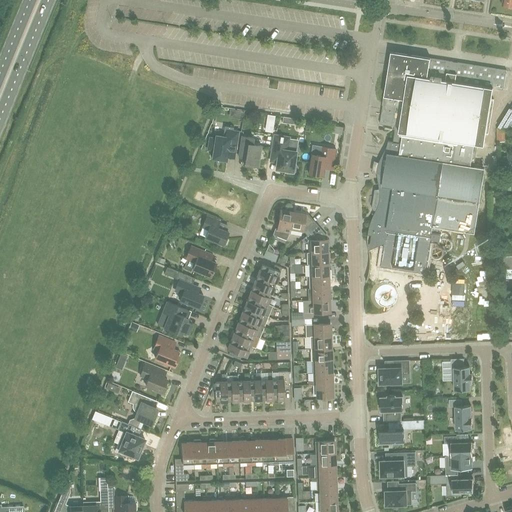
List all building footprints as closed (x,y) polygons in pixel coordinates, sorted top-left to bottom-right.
[(477,144),(484,146),(486,134),(488,134),(494,99),(491,99),(493,88),(503,90),(506,70),(391,52),(388,69),(382,107),(380,124),(392,126),(395,126),(393,142),(388,141),(387,143),(387,145),(386,147),(385,149),(384,151),(383,154),(382,156),(380,158),(379,161),(378,163),(377,173),(377,175),(377,178),(378,180),(378,182),(378,184),(379,189),(375,189),(372,209),(376,210),(373,215),(373,216),(371,220),(370,224),(369,229),(368,234),(367,239),(367,241),(367,243),(368,246),(368,248),(368,250),(380,245),(379,243),(386,241),(395,239),(397,238),(408,237),(419,237),(424,237),(429,238),(434,239),(438,240),(440,240),(441,236),(443,226),(471,231),(474,232),(484,169),(474,167),(477,144)] [(511,108),(510,108),(498,128),(511,128),(511,108)] [(234,158),(239,131),(233,130),(233,127),(224,125),(223,136),(215,135),(215,138),(212,137),(211,137),(208,145),(208,146),(208,147),(208,148),(209,149),(210,150),(213,150),(212,158),(215,159),(215,161),(222,163),(222,160),(226,161),(227,157),(234,158)] [(508,131),(498,130),(498,142),(508,142),(508,131)] [(289,137),(274,135),(272,152),(278,153),(276,168),(284,170),(286,172),(292,173),(295,171),(296,165),(294,163),(296,151),(287,150),(289,137)] [(258,166),(261,145),(252,144),(253,137),(242,136),(238,157),(245,158),(244,165),(252,167),(253,165),(258,166)] [(336,149),(322,146),(321,154),(319,155),(312,154),(308,174),(322,176),(324,167),(332,169),(336,149)] [(290,228),(293,212),(281,210),(277,228),(275,228),(273,233),(272,234),(286,240),(290,231),(291,228),(290,228)] [(316,226),(309,218),(305,217),(305,214),(293,212),(290,228),(291,228),(302,230),(307,235),(316,226)] [(219,221),(206,216),(202,226),(208,229),(205,236),(220,243),(220,244),(224,246),(227,240),(225,239),(228,232),(217,227),(219,221)] [(327,251),(327,239),(324,239),(324,235),(316,226),(307,235),(301,239),(304,243),(311,242),(311,252),(327,251)] [(215,264),(216,263),(210,260),(213,255),(190,245),(185,258),(194,262),(192,268),(211,276),(213,270),(215,269),(216,266),(215,264)] [(277,255),(266,251),(263,257),(275,261),(277,255)] [(311,252),(306,253),(307,264),(308,264),(312,264),(317,264),(328,263),(327,258),(329,258),(329,254),(329,251),(327,251),(311,252)] [(331,269),(328,269),(328,263),(317,264),(312,264),(308,264),(309,276),(331,275),(331,269)] [(277,278),(280,271),(282,267),(274,264),(273,268),(262,264),(258,275),(275,282),(275,283),(277,283),(279,278),(277,278)] [(199,287),(192,284),(195,278),(178,271),(175,278),(179,280),(174,291),(182,294),(179,300),(198,307),(203,295),(197,293),(199,287)] [(273,288),(275,283),(275,282),(258,275),(253,286),(271,293),(273,294),(275,289),(273,288)] [(331,281),(331,275),(309,276),(309,288),(328,287),(328,281),(331,281)] [(269,299),(271,293),(253,286),(249,296),(268,304),(270,299),(269,299)] [(332,299),(332,293),(329,293),(328,287),(309,288),(308,289),(308,300),(329,299),(332,299)] [(272,306),(268,304),(249,296),(245,307),(267,316),(272,306)] [(311,318),(311,312),(329,312),(329,299),(308,300),(301,300),(302,312),(291,313),(292,319),(304,318),(311,318)] [(191,323),(184,320),(188,310),(167,301),(162,312),(169,315),(163,327),(179,333),(180,330),(188,333),(191,323)] [(263,327),(263,326),(267,316),(245,307),(240,317),(263,327)] [(263,327),(240,317),(236,328),(259,337),(264,327),(263,326),(263,327)] [(136,332),(139,326),(131,323),(129,329),(136,332)] [(330,336),(330,323),(306,324),(307,336),(310,336),(330,336)] [(259,337),(236,328),(232,338),(251,346),(255,348),(259,337)] [(174,366),(180,352),(172,349),(175,342),(158,336),(153,348),(158,350),(155,358),(174,366)] [(331,348),(330,336),(310,336),(310,349),(315,349),(315,348),(331,348)] [(251,347),(251,346),(232,338),(227,349),(247,357),(249,352),(247,352),(249,346),(251,347)] [(299,351),(304,351),(304,349),(308,349),(308,339),(299,339),(299,351)] [(331,360),(331,351),(331,348),(315,348),(315,349),(315,360),(331,360)] [(124,363),(127,356),(121,354),(118,361),(124,363)] [(464,366),(464,358),(451,359),(452,380),(454,380),(455,390),(470,389),(470,382),(473,382),(472,373),(470,373),(470,366),(464,366)] [(331,372),(331,360),(315,360),(312,360),(312,372),(331,372)] [(409,360),(394,360),(395,367),(380,368),(380,375),(378,375),(378,385),(388,385),(388,383),(402,382),(402,373),(410,373),(409,360)] [(164,385),(167,379),(163,377),(165,372),(144,363),(140,375),(147,379),(145,384),(154,388),(153,390),(163,394),(166,386),(164,385)] [(284,386),(288,386),(288,371),(278,372),(278,380),(272,380),(273,399),(278,399),(278,401),(283,400),(283,399),(284,399),(284,386)] [(260,380),(261,380),(260,372),(255,373),(256,380),(249,381),(250,400),(255,400),(255,401),(260,401),(260,399),(261,399),(260,380)] [(272,380),(272,372),(267,372),(267,380),(261,380),(260,380),(261,399),(266,399),(267,401),(272,401),(272,399),(273,399),(272,380)] [(332,384),(331,372),(312,372),(312,381),(308,381),(308,385),(316,385),(316,384),(332,384)] [(249,381),(249,373),(244,373),(244,381),(238,381),(238,400),(244,400),(244,402),(249,402),(249,400),(250,400),(249,381)] [(226,381),(226,374),(221,374),(222,382),(214,382),(215,389),(212,389),(209,396),(215,396),(215,401),(221,401),(221,403),(226,402),(226,401),(227,401),(226,381)] [(238,381),(238,375),(232,375),(232,381),(226,381),(227,401),(232,400),(232,402),(237,402),(237,400),(238,400),(238,381)] [(117,387),(108,383),(106,388),(115,392),(117,387)] [(332,396),(332,384),(316,384),(316,385),(317,397),(332,396)] [(129,419),(128,423),(140,429),(143,421),(151,424),(154,417),(157,408),(150,405),(152,399),(132,390),(127,401),(133,404),(132,405),(132,407),(133,408),(133,410),(135,411),(136,412),(137,412),(134,418),(129,419)] [(386,421),(399,420),(402,420),(401,410),(403,410),(403,396),(395,397),(395,395),(388,395),(388,397),(381,397),(381,398),(379,398),(379,405),(381,405),(381,410),(387,410),(387,413),(386,413),(386,421)] [(462,405),(462,399),(449,399),(449,406),(455,406),(456,429),(472,428),(472,426),(472,416),(471,416),(471,405),(462,405)] [(411,420),(402,420),(399,420),(399,428),(380,429),(380,443),(404,442),(404,429),(411,429),(411,420)] [(118,429),(113,442),(118,444),(115,451),(123,455),(124,452),(137,458),(141,448),(144,439),(137,436),(140,429),(128,423),(122,421),(121,422),(118,429)] [(474,443),(472,443),(472,441),(457,442),(457,436),(445,436),(445,443),(449,443),(449,456),(451,456),(451,455),(473,455),(472,448),(474,448),(474,443)] [(293,459),(292,445),(292,438),(273,439),(274,464),(278,464),(278,460),(293,459)] [(217,462),(216,439),(208,439),(209,441),(204,441),(205,466),(210,466),(209,462),(217,462)] [(228,466),(227,441),(223,441),(223,439),(216,439),(217,462),(224,462),(224,466),(228,466)] [(262,461),(261,439),(250,440),(251,465),(255,465),(255,461),(262,461)] [(274,464),(273,439),(261,439),(262,461),(269,460),(269,464),(274,464)] [(205,466),(204,441),(200,441),(200,440),(193,440),(193,442),(194,463),(201,463),(201,467),(205,466)] [(239,461),(239,440),(227,441),(228,466),(232,465),(232,462),(239,461)] [(251,465),(250,440),(239,440),(239,461),(247,461),(247,465),(251,465)] [(334,453),(334,440),(315,441),(315,453),(334,453)] [(194,463),(193,442),(186,442),(186,444),(181,445),(182,458),(174,459),(175,475),(175,481),(188,480),(188,474),(183,474),(183,463),(194,463)] [(381,460),(381,475),(395,475),(395,477),(407,476),(407,465),(416,465),(415,452),(396,452),(396,460),(381,460)] [(335,465),(334,453),(315,453),(315,465),(335,465)] [(472,455),(473,455),(451,455),(451,456),(452,468),(446,468),(446,475),(456,474),(458,474),(458,468),(472,468),(472,461),(473,461),(473,456),(472,456),(472,455)] [(335,477),(335,465),(315,465),(315,466),(314,466),(315,477),(335,477)] [(473,478),(456,479),(456,474),(446,475),(431,475),(431,483),(447,482),(447,485),(452,485),(453,495),(461,494),(461,492),(473,491),(473,478)] [(336,489),(335,477),(315,477),(315,478),(311,478),(311,482),(316,481),(316,490),(320,490),(320,489),(336,489)] [(416,490),(416,483),(398,483),(398,490),(386,491),(386,498),(384,498),(384,507),(393,507),(393,505),(412,504),(411,491),(416,490)] [(195,511),(195,500),(184,501),(184,490),(188,490),(188,484),(175,484),(176,494),(176,496),(176,511),(195,511)] [(66,502),(70,492),(69,488),(64,486),(59,499),(66,502)] [(101,511),(101,504),(108,504),(107,490),(107,486),(99,487),(100,501),(82,502),(82,506),(83,506),(83,511),(101,511)] [(336,501),(336,489),(320,489),(320,490),(320,501),(336,501)] [(134,511),(134,510),(137,509),(136,502),(127,502),(127,496),(114,496),(114,490),(107,490),(108,504),(108,508),(121,508),(120,511),(134,511)] [(287,511),(295,511),(294,497),(279,497),(279,493),(275,494),(275,511),(287,511)] [(252,511),(252,494),(248,495),(248,499),(241,499),(241,511),(252,511)] [(264,511),(264,498),(256,498),(256,494),(252,494),(252,511),(264,511)] [(275,511),(275,494),(271,494),(271,498),(264,498),(264,511),(275,511)] [(229,511),(229,495),(225,495),(225,499),(218,500),(218,511),(229,511)] [(241,511),(241,499),(234,499),(233,495),(229,495),(229,511),(241,511)] [(206,511),(206,496),(202,496),(202,500),(195,500),(195,511),(206,511)] [(218,511),(218,500),(211,500),(211,496),(206,496),(206,511),(218,511)] [(336,511),(336,501),(320,501),(320,511),(336,511)]
